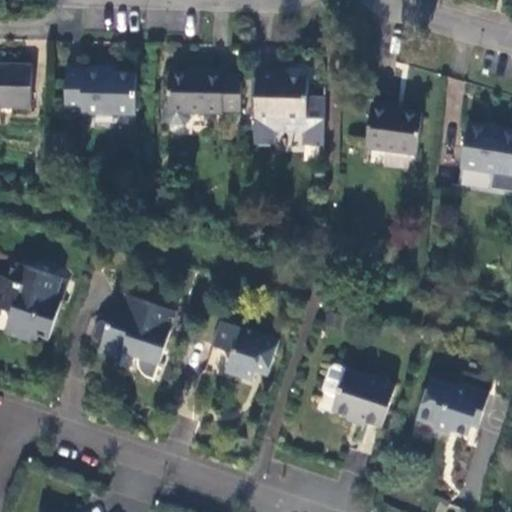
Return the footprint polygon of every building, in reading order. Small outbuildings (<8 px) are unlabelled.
[(0,107),(32,109),(34,64),(0,62),(0,107)] [(67,110),(136,112),(138,72),(83,71),(83,66),(68,66),(67,110)] [(208,73),(170,71),(169,112),(224,112),(226,69),(209,69),(208,73)] [(270,71),(256,71),(255,143),(275,144),(275,131),(283,132),(283,123),(305,123),(305,144),(325,144),(325,98),(309,98),(309,79),(306,78),(306,76),(303,73),(288,72),(285,75),(285,78),(280,78),(270,78),(270,71)] [(419,155),(425,114),(388,108),(388,104),(374,102),(367,147),(419,155)] [(511,131),(469,123),(462,167),(511,175),(511,131)] [(296,233),(315,239),(316,233),(296,228),(296,233)] [(315,254),(315,239),(296,233),(296,250),(315,254)] [(51,340),(65,301),(58,300),(65,278),(16,262),(10,279),(0,276),(0,305),(4,307),(5,309),(14,314),(8,332),(39,343),(42,337),(51,340)] [(58,300),(65,301),(71,280),(65,278),(58,300)] [(158,380),(180,312),(129,294),(119,326),(109,322),(101,325),(98,337),(106,340),(104,349),(126,357),(127,354),(141,359),(142,365),(144,371),(148,375),(153,379),(158,380)] [(332,311),(327,326),(343,331),(348,317),(332,311)] [(282,341),(224,322),(209,372),(243,383),(244,376),(256,380),(261,368),(272,371),(282,341)] [(336,408),(347,412),(370,419),(386,423),(399,384),(390,382),(389,375),(380,372),(373,377),(347,369),(336,408)] [(472,431),(475,423),(479,411),(486,414),(494,387),(462,377),(461,383),(435,374),(424,416),(435,420),(439,428),(451,432),(459,427),(472,431)] [(479,411),(475,423),(483,425),(486,414),(479,411)] [(370,419),(347,412),(351,419),(362,423),(370,419)]
